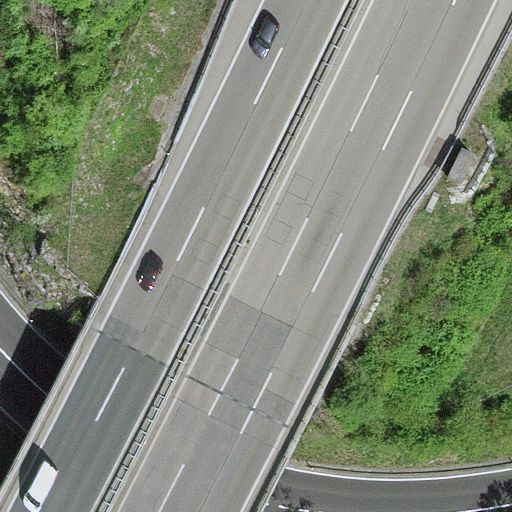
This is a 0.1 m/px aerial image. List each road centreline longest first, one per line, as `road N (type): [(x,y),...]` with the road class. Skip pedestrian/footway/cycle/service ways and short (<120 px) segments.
road 1 (motorway): [(304,0),(48,511)]
road 2 (motorway): [(178,511),(433,0)]
road 3 (tertiary): [(320,511),(189,479),(40,388),(0,347)]
